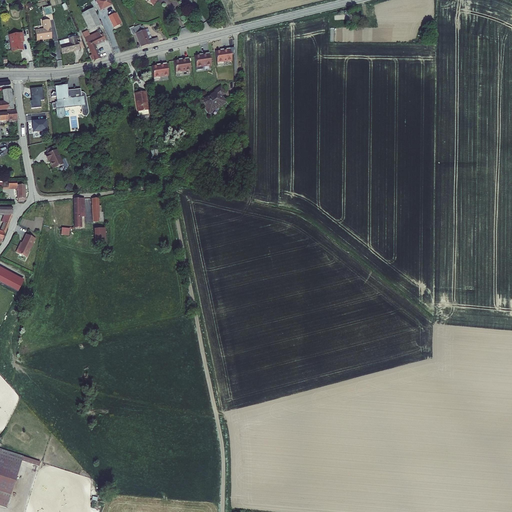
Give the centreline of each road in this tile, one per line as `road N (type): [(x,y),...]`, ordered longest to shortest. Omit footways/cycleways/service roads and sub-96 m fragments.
road 1 (tertiary): [(356,0),(78,70),(16,73)]
road 2 (unclassified): [(171,184),(222,444),(222,511)]
road 3 (unclassified): [(31,197),(171,184)]
road 4 (residential): [(16,73),(31,197)]
